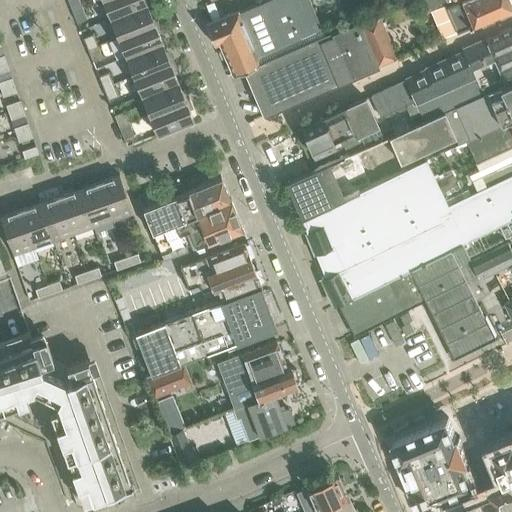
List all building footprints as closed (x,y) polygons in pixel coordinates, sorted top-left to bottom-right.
[(66,0),(71,10),(80,6),(77,0),(66,0)] [(101,0),(109,17),(145,2),(143,0),(101,0)] [(241,70),(241,71),(323,36),(307,0),(267,0),(237,12),(236,10),(204,24),(213,46),(216,45),(225,64),(226,64),(231,75),(241,70)] [(445,6),(459,0),(423,0),(428,13),(445,6)] [(511,0),(459,0),(445,6),(456,32),(511,8),(511,0)] [(109,17),(117,36),(152,21),(145,2),(109,17)] [(85,17),(80,6),(71,10),(75,21),(85,17)] [(358,25),(376,67),(388,61),(393,59),(375,18),(358,25)] [(117,36),(124,55),(160,41),(152,21),(117,36)] [(376,67),(358,25),(334,36),(332,32),(323,36),(241,71),(261,116),(376,67)] [(419,113),(422,121),(511,78),(511,25),(459,50),(460,52),(422,70),(422,71),(404,80),(413,101),(419,113)] [(82,36),(86,48),(96,45),(91,33),(82,36)] [(124,55),(132,74),(168,60),(160,41),(124,55)] [(100,56),(96,45),(86,48),(91,60),(100,56)] [(132,74),(140,94),(176,79),(168,60),(132,74)] [(97,75),(102,87),(111,83),(107,71),(97,75)] [(0,80),(0,88),(12,84),(10,77),(0,80)] [(511,78),(422,121),(388,136),(398,160),(457,136),(455,133),(466,132),(470,138),(511,118),(511,78)] [(140,94),(148,113),(184,99),(176,79),(140,94)] [(380,91),(389,112),(405,105),(413,101),(404,80),(380,91)] [(116,95),(111,83),(102,87),(107,98),(116,95)] [(0,91),(1,95),(14,91),(12,84),(0,88),(0,91)] [(377,117),(389,112),(380,91),(368,97),(377,117)] [(363,98),(341,108),(355,137),(376,127),(363,98)] [(192,119),(184,99),(148,113),(156,133),(192,119)] [(5,104),(7,111),(20,107),(17,100),(5,104)] [(413,101),(405,105),(410,117),(419,113),(413,101)] [(9,117),(22,113),(20,107),(7,111),(9,117)] [(341,108),(320,118),(334,146),(355,137),(341,108)] [(113,114),(118,126),(127,122),(123,110),(113,114)] [(312,156),(334,146),(320,118),(299,128),(312,156)] [(511,118),(470,138),(466,140),(476,161),(511,144),(511,118)] [(12,127),(15,134),(28,129),(25,122),(12,127)] [(132,133),(127,122),(118,126),(122,137),(132,133)] [(17,141),(30,136),(28,129),(15,134),(17,141)] [(284,182),(300,220),(402,170),(398,160),(388,136),(284,182)] [(23,157),(36,152),(34,146),(21,151),(23,157)] [(300,220),(324,276),(336,304),(340,302),(411,267),(464,242),(506,222),(506,221),(511,217),(511,173),(473,192),(448,204),(426,159),(402,170),(300,220)] [(511,160),(468,181),(473,192),(511,173),(511,160)] [(117,174),(97,181),(110,220),(131,212),(117,174)] [(184,192),(175,195),(192,241),(195,247),(241,228),(229,199),(228,199),(220,178),(184,192)] [(97,181),(77,188),(91,227),(110,220),(97,181)] [(180,182),(167,187),(171,197),(175,195),(184,192),(180,182)] [(77,188),(58,195),(71,233),(91,227),(77,188)] [(58,195),(39,202),(52,240),(71,233),(58,195)] [(184,245),(192,241),(175,195),(171,197),(142,209),(162,259),(186,250),(184,245)] [(39,202),(19,209),(32,247),(52,240),(39,202)] [(36,258),(32,247),(19,209),(0,215),(0,219),(16,265),(36,258)] [(464,242),(340,302),(354,332),(426,296),(455,353),(497,332),(500,339),(511,332),(511,329),(511,327),(511,326),(511,240),(508,242),(469,257),(464,242)] [(169,271),(185,313),(260,285),(244,243),(169,271)] [(136,252),(123,257),(126,265),(139,261),(136,252)] [(114,270),(126,265),(123,257),(111,261),(114,270)] [(96,267),(84,271),(87,279),(99,275),(96,267)] [(75,283),(87,279),(84,271),(72,275),(75,283)] [(56,281),(45,285),(48,293),(59,289),(56,281)] [(36,297),(48,293),(45,285),(33,289),(36,297)] [(185,313),(134,332),(150,374),(174,365),(183,362),(193,358),(276,327),(260,285),(185,313)] [(126,306),(122,295),(114,298),(118,309),(126,306)] [(118,309),(123,319),(130,316),(126,306),(118,309)] [(0,398),(10,395),(13,404),(24,400),(20,390),(26,388),(29,382),(55,395),(51,403),(59,425),(51,428),(57,445),(65,442),(75,471),(67,474),(73,491),(81,488),(86,502),(112,492),(115,498),(139,489),(92,356),(63,367),(68,378),(63,380),(39,368),(38,365),(51,360),(40,331),(30,335),(28,330),(0,340),(0,398)] [(227,358),(217,362),(234,407),(232,407),(232,408),(273,393),(297,384),(296,383),(298,379),(295,370),(290,368),(289,365),(285,367),(274,340),(227,358)] [(150,374),(145,376),(151,390),(153,396),(190,381),(183,362),(174,365),(150,374)] [(273,393),(232,408),(236,418),(239,417),(248,439),(258,435),(285,425),(273,393)] [(449,417),(394,440),(403,460),(408,458),(417,479),(410,482),(423,511),(432,508),(433,511),(511,511),(511,439),(496,446),(509,477),(492,484),(493,487),(479,493),(466,462),(469,460),(459,436),(457,437),(449,417)] [(182,428),(168,434),(171,441),(174,448),(176,453),(177,456),(178,457),(181,466),(195,460),(194,459),(182,428)] [(212,457),(202,461),(206,474),(217,470),(212,457)] [(289,511),(313,511),(349,496),(346,490),(344,491),(342,486),(343,483),(341,478),(338,477),(337,474),(305,488),(312,502),(289,511)] [(349,496),(315,511),(357,511),(358,511),(356,509),(354,507),(349,496)]
